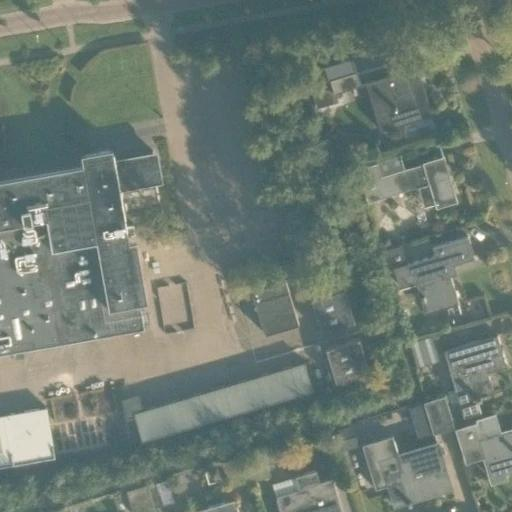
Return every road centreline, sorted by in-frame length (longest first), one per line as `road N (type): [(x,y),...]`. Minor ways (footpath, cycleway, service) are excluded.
road 1 (tertiary): [(0,26),(187,0)]
road 2 (residential): [(465,0),(511,156)]
